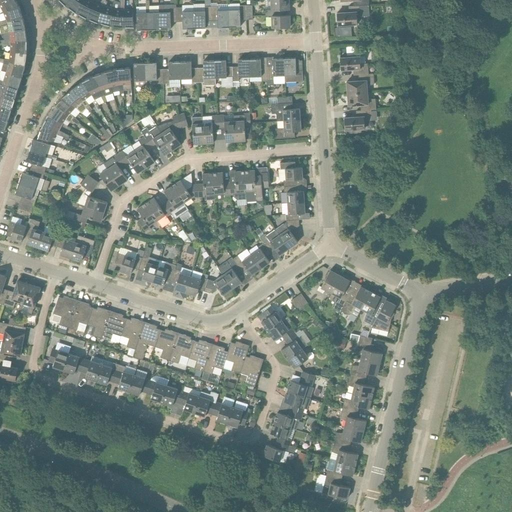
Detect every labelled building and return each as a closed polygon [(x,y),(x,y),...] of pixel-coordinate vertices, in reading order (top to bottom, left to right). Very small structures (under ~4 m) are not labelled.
[(0,6),(3,13),(19,6),(18,5),(15,0),(3,0),(0,2),(0,6)] [(69,0),(65,5),(75,12),(81,0),(69,0)] [(86,18),(93,3),(93,0),(81,0),(75,12),(86,18)] [(98,22),(109,25),(112,9),(107,7),(108,2),(106,2),(102,0),(100,5),(102,6),(97,22),(98,22)] [(272,16),(280,16),(279,10),(290,10),(289,0),(271,0),(271,10),(265,10),(265,17),(272,16)] [(109,25),(121,27),(122,10),(120,10),(120,5),(121,3),(114,1),(112,9),(109,25)] [(86,18),(97,22),(102,6),(100,5),(93,3),(86,18)] [(124,10),(124,5),(120,5),(120,10),(122,10),(121,27),(133,27),(133,10),(124,10)] [(171,23),(177,23),(176,8),(176,5),(159,6),(159,13),(159,30),(171,29),(171,23)] [(338,26),(357,25),(357,17),(365,16),(365,12),(369,11),(369,5),(354,7),(349,7),(349,13),(337,14),(338,26)] [(2,26),(7,24),(7,22),(23,17),(23,16),(19,6),(3,13),(6,20),(1,22),(2,26)] [(240,20),(246,20),(246,6),(240,6),(240,10),(228,10),(229,28),(240,27),(240,20)] [(137,31),(148,30),(148,13),(150,13),(149,7),(146,7),(146,13),(136,13),(137,31)] [(205,22),(212,21),(211,7),(205,7),(205,11),(194,12),(194,29),(206,28),(205,22)] [(218,28),(229,28),(228,10),(217,11),(217,7),(211,7),(212,21),(217,21),(218,28)] [(183,29),(194,29),(194,12),(182,12),(182,8),(176,8),(177,23),(183,22),(183,29)] [(148,30),(159,30),(159,13),(150,13),(148,13),(148,30)] [(280,16),(272,16),(272,28),(290,28),(290,16),(280,16)] [(9,32),(26,29),(23,17),(7,22),(7,24),(9,32)] [(352,26),(341,27),(341,35),(352,35),(352,26)] [(11,43),(27,41),(26,29),(9,32),(2,34),(3,36),(4,39),(5,41),(5,45),(10,45),(11,43)] [(10,53),(27,54),(27,53),(27,41),(11,43),(10,45),(10,53)] [(9,63),(25,66),(27,54),(10,53),(10,54),(7,53),(6,60),(4,60),(3,64),(8,65),(9,63)] [(359,75),(374,74),(369,74),(368,64),(361,65),(360,57),(340,58),(341,71),(353,70),(354,76),(359,75)] [(284,59),(285,76),(285,83),(303,82),(302,61),(296,61),(296,58),(284,59)] [(285,83),(285,76),(284,59),(273,59),(273,66),(267,66),(267,81),(268,85),(274,85),(274,84),(285,84),(285,83)] [(239,77),(250,77),(249,60),(238,60),(238,67),(232,67),(233,82),(239,81),(239,77)] [(261,81),(267,81),(267,66),(261,66),(261,60),(249,60),(250,77),(261,77),(261,81)] [(215,85),(215,78),(215,61),(203,61),(203,68),(197,68),(198,83),(204,83),(204,85),(215,85)] [(233,87),(233,82),(232,67),(226,67),(226,61),(215,61),(215,78),(221,78),(222,88),(233,87)] [(169,80),(180,79),(180,62),(168,63),(169,69),(163,70),(163,84),(169,84),(169,80)] [(192,83),(198,83),(197,68),(191,69),(191,62),(180,62),(180,79),(182,79),(182,85),(192,85),(192,83)] [(6,73),(22,78),(25,66),(9,63),(8,65),(3,64),(1,71),(6,73)] [(134,87),(146,87),(145,63),(134,64),(134,81),(134,87)] [(157,84),(163,84),(163,70),(157,70),(157,63),(145,63),(146,87),(147,87),(147,80),(157,80),(157,84)] [(131,90),(131,85),(130,68),(117,69),(120,85),(123,85),(123,90),(131,90)] [(119,91),(123,90),(123,85),(120,85),(117,69),(105,72),(112,92),(119,91)] [(112,94),(112,92),(105,72),(94,76),(101,91),(103,90),(105,95),(101,97),(104,103),(107,101),(105,97),(112,94)] [(3,84),(19,89),(22,78),(6,73),(3,82),(0,80),(0,84),(2,85),(3,84)] [(348,94),(367,93),(367,84),(375,84),(374,74),(359,75),(359,81),(347,82),(348,94)] [(105,95),(103,90),(101,91),(94,76),(83,81),(92,95),(95,100),(101,97),(105,95)] [(83,102),(85,100),(92,95),(83,81),(73,88),(83,102)] [(0,92),(0,94),(15,100),(19,89),(3,84),(2,85),(0,92)] [(88,104),(85,100),(83,102),(73,88),(63,96),(75,108),(82,103),(85,107),(88,104)] [(361,111),(371,110),(376,110),(376,100),(368,100),(367,93),(348,94),(348,106),(361,105),(361,111)] [(0,106),(11,110),(15,100),(0,94),(0,106)] [(68,116),(70,114),(75,108),(63,96),(55,105),(68,116)] [(284,121),(300,120),(300,109),(293,109),(292,103),(278,104),(272,105),(273,115),(277,114),(278,122),(284,121)] [(74,117),(70,114),(68,116),(55,105),(48,115),(63,124),(65,120),(69,123),(71,121),(74,117)] [(0,118),(8,121),(11,110),(0,106),(0,118)] [(345,130),(365,129),(365,121),(372,121),(376,121),(376,112),(371,112),(371,110),(361,111),(356,111),(357,117),(344,118),(345,130)] [(178,116),(182,128),(188,126),(184,114),(178,116)] [(234,121),(236,142),(246,141),(245,127),(251,126),(250,114),(244,114),(244,116),(234,116),(234,121)] [(58,133),(59,131),(63,124),(48,115),(42,126),(58,133)] [(181,145),(172,131),(182,128),(178,116),(172,118),(174,122),(157,127),(173,150),(181,145)] [(213,129),(219,129),(218,116),(212,117),(202,117),(204,144),(214,143),(213,129)] [(226,142),(236,142),(234,121),(225,122),(224,116),(218,116),(219,129),(225,128),(226,142)] [(194,145),(204,144),(202,117),(192,118),(192,124),(194,145)] [(276,139),(282,139),(295,138),(294,132),(301,131),(300,120),(284,121),(284,129),(276,129),(276,139)] [(60,144),(63,137),(62,137),(64,133),(59,131),(58,133),(42,126),(38,137),(54,143),(60,144)] [(107,139),(111,137),(104,127),(100,130),(107,139)] [(164,156),(173,150),(157,127),(149,133),(147,129),(142,132),(145,137),(152,147),(156,144),(164,156)] [(89,139),(98,145),(102,142),(92,134),(89,139)] [(135,151),(146,168),(154,163),(147,151),(152,147),(145,137),(139,140),(143,146),(135,151)] [(29,150),(52,157),(52,156),(46,154),(49,145),(33,139),(29,150)] [(30,169),(44,174),(46,168),(42,166),(45,157),(51,159),(52,157),(29,150),(26,161),(32,163),(30,169)] [(138,174),(146,168),(135,151),(127,157),(123,151),(118,155),(125,165),(130,162),(138,174)] [(108,169),(119,186),(128,180),(120,168),(125,165),(118,155),(113,158),(116,163),(108,169)] [(284,187),(296,186),(296,180),(303,179),(302,168),(295,168),(295,162),(280,163),(280,169),(285,169),(286,180),(283,180),(284,187)] [(19,183),(39,190),(41,190),(45,180),(43,179),(44,174),(30,169),(29,175),(22,173),(19,183)] [(111,191),(119,186),(108,169),(100,174),(111,191)] [(263,201),(262,193),(262,188),(262,180),(255,181),(255,170),(245,171),(246,199),(257,199),(257,201),(263,201)] [(236,200),(246,199),(245,171),(235,172),(235,182),(229,183),(230,195),(233,195),(233,197),(236,200)] [(215,200),(214,194),(213,173),(203,174),(204,184),(198,185),(198,197),(205,197),(205,201),(215,200)] [(224,196),(230,195),(229,183),(223,183),(223,173),(213,173),(214,194),(224,193),(224,196)] [(262,180),(262,188),(269,188),(269,180),(268,173),(261,173),(262,180)] [(85,180),(95,187),(99,182),(88,175),(85,180)] [(192,198),(198,197),(198,185),(192,185),(192,183),(191,183),(191,179),(186,179),(185,178),(181,181),(181,180),(172,186),(184,203),(192,197),(192,198)] [(107,203),(90,197),(92,193),(95,187),(85,180),(81,186),(87,189),(77,203),(85,206),(104,212),(107,203)] [(34,207),(36,201),(39,190),(19,183),(15,194),(22,196),(20,202),(34,207)] [(189,211),(184,203),(172,186),(164,191),(170,200),(165,203),(172,214),(176,220),(189,211)] [(281,204),(304,202),(303,191),(297,192),(296,186),(284,187),(284,193),(281,193),(281,204)] [(167,217),(172,214),(165,203),(160,207),(154,198),(146,204),(157,221),(165,215),(167,217)] [(34,207),(20,202),(18,208),(32,213),(34,207)] [(286,221),(299,220),(298,214),(305,214),(304,202),(281,204),(282,215),(286,215),(286,221)] [(149,226),(157,221),(146,204),(137,209),(143,218),(138,221),(145,232),(150,228),(149,226)] [(83,223),(86,223),(88,217),(101,222),(104,212),(85,206),(82,215),(76,213),(74,219),(83,223)] [(28,244),(38,248),(43,232),(38,230),(40,222),(30,219),(28,224),(27,227),(24,236),(30,238),(28,244)] [(299,220),(286,221),(286,222),(282,226),(275,230),(289,249),(298,243),(291,232),(299,226),(299,220)] [(22,242),(24,236),(27,227),(11,222),(7,234),(12,236),(11,239),(22,242)] [(280,255),(289,249),(275,230),(267,236),(266,234),(260,237),(264,243),(271,253),(276,250),(280,255)] [(51,245),(56,247),(60,235),(55,233),(54,235),(43,232),(38,248),(49,251),(51,245)] [(60,255),(71,258),(76,243),(66,239),(66,237),(60,235),(56,247),(62,249),(60,255)] [(76,243),(71,258),(81,262),(84,255),(89,257),(93,245),(94,242),(78,236),(76,243)] [(251,255),(261,269),(270,262),(266,257),(271,253),(264,243),(259,247),(260,249),(251,255)] [(142,278),(153,282),(158,266),(147,263),(152,249),(146,247),(145,251),(139,270),(144,272),(142,278)] [(133,268),(139,270),(145,251),(139,249),(136,259),(118,253),(114,262),(122,265),(120,271),(131,275),(133,268)] [(251,275),(261,269),(251,255),(247,249),(233,259),(243,273),(248,270),(251,275)] [(243,273),(233,259),(232,258),(218,268),(223,275),(232,289),(242,282),(238,277),(243,273)] [(165,279),(171,281),(176,266),(166,262),(164,268),(158,266),(153,282),(163,285),(165,279)] [(175,289),(186,292),(191,277),(193,271),(176,266),(171,281),(177,283),(175,289)] [(325,290),(331,293),(340,276),(330,271),(321,287),(319,286),(317,291),(323,294),(325,290)] [(0,303),(3,305),(8,291),(2,289),(6,277),(0,275),(0,303)] [(223,295),(232,289),(223,275),(214,282),(208,280),(204,292),(209,293),(218,287),(223,295)] [(341,311),(349,295),(344,293),(350,281),(340,276),(331,293),(337,296),(333,307),(341,311)] [(198,290),(204,292),(208,280),(202,278),(201,280),(191,277),(186,292),(196,296),(198,290)] [(16,301),(23,303),(29,285),(18,281),(14,293),(8,291),(3,305),(14,308),(16,301)] [(29,285),(23,303),(29,305),(27,313),(32,314),(40,288),(29,285)] [(358,316),(361,309),(371,292),(361,287),(354,298),(349,295),(341,311),(346,314),(349,314),(351,313),(358,316)] [(377,318),(379,312),(374,309),(380,297),(371,292),(361,309),(367,312),(365,318),(374,323),(377,318)] [(303,308),(309,304),(301,294),(296,297),(303,308)] [(67,328),(68,328),(77,300),(69,298),(66,297),(65,299),(59,297),(53,314),(62,317),(59,325),(60,325),(58,332),(65,334),(67,328)] [(298,312),(303,308),(296,297),(291,301),(298,312)] [(80,323),(88,325),(93,308),(87,307),(88,304),(77,300),(68,328),(77,331),(80,323)] [(387,323),(392,314),(396,306),(386,300),(379,312),(377,318),(387,323)] [(96,340),(101,341),(111,311),(100,308),(99,310),(93,308),(88,325),(85,333),(97,337),(96,340)] [(111,340),(119,342),(127,319),(121,318),(122,315),(111,311),(101,341),(110,344),(111,340)] [(261,322),(268,331),(282,321),(276,312),(261,322)] [(285,340),(295,333),(292,328),(295,326),(288,316),(282,321),(268,331),(274,340),(281,335),(285,340)] [(9,324),(14,325),(24,327),(25,321),(10,318),(9,324)] [(133,356),(135,350),(145,322),(133,319),(133,321),(127,319),(119,342),(127,345),(127,347),(130,348),(128,355),(133,356)] [(3,341),(22,345),(24,333),(13,331),(14,325),(9,324),(0,322),(0,333),(4,335),(3,341)] [(147,345),(155,347),(161,330),(155,329),(156,326),(145,322),(135,350),(133,356),(133,357),(142,360),(147,345)] [(160,358),(170,361),(179,333),(167,330),(166,332),(161,330),(155,347),(163,350),(160,358)] [(181,356),(189,358),(195,341),(189,340),(190,337),(179,333),(170,361),(178,364),(181,356)] [(288,359),(302,349),(309,345),(302,335),(299,338),(295,333),(285,340),(288,345),(281,350),(288,359)] [(360,336),(358,342),(371,345),(372,339),(360,336)] [(0,359),(7,360),(8,355),(20,357),(22,345),(3,341),(2,348),(0,347),(0,359)] [(194,369),(204,372),(213,345),(201,341),(200,343),(195,341),(189,358),(197,361),(194,369)] [(360,360),(380,365),(382,354),(370,351),(371,345),(358,342),(356,352),(362,354),(360,360)] [(241,374),(246,357),(250,346),(238,343),(237,345),(231,343),(228,352),(226,360),(234,362),(231,371),(241,374)] [(223,369),(226,360),(228,352),(223,351),(224,348),(213,345),(204,372),(212,375),(215,367),(223,369)] [(53,367),(64,371),(69,354),(58,350),(58,351),(52,349),(48,361),(54,363),(53,367)] [(302,349),(288,359),(294,369),(308,358),(302,349)] [(75,370),(81,372),(85,360),(80,358),(80,357),(69,354),(64,371),(74,374),(75,370)] [(246,357),(241,374),(248,376),(245,384),(255,387),(264,360),(252,356),(252,359),(246,357)] [(0,382),(12,385),(13,380),(16,381),(18,369),(6,366),(7,360),(0,359),(0,377),(1,378),(0,381),(0,382)] [(86,378),(96,381),(102,364),(91,361),(91,362),(85,360),(81,372),(87,374),(86,378)] [(350,375),(363,378),(364,373),(377,376),(380,365),(360,360),(359,366),(353,366),(350,375)] [(108,381),(114,383),(120,364),(114,363),(112,368),(102,364),(96,381),(107,385),(108,381)] [(118,388),(129,392),(136,370),(120,364),(114,383),(119,385),(118,388)] [(141,392),(146,393),(151,381),(145,379),(147,373),(136,370),(129,392),(140,395),(141,392)] [(303,372),(301,377),(313,381),(315,376),(303,372)] [(352,394),(371,398),(374,387),(361,384),(363,378),(350,375),(348,385),(354,387),(352,394)] [(314,388),(311,387),(313,381),(301,377),(299,383),(291,381),(287,391),(311,399),(314,388)] [(151,399),(162,403),(167,386),(156,382),(156,383),(151,381),(146,393),(152,395),(151,399)] [(173,402),(179,404),(184,392),(185,386),(179,384),(178,389),(167,386),(162,403),(172,406),(173,402)] [(303,414),(305,408),(307,409),(311,399),(287,391),(284,402),(292,405),(290,410),(303,414)] [(184,410),(194,413),(200,396),(189,393),(189,394),(184,392),(179,404),(185,406),(184,410)] [(342,409),(355,412),(356,406),(369,409),(371,398),(352,394),(351,400),(345,399),(342,409)] [(206,413),(212,415),(216,402),(210,401),(210,400),(200,396),(194,413),(205,417),(206,413)] [(216,420),(227,424),(232,407),(222,404),(216,402),(212,415),(217,417),(216,420)] [(232,407),(227,424),(238,427),(239,424),(245,426),(249,413),(243,411),(232,407)] [(344,427),(363,432),(366,421),(353,418),(355,412),(342,409),(340,419),(346,421),(344,427)] [(274,423),(291,429),(294,418),(301,420),(303,414),(290,410),(288,416),(277,412),(274,423)] [(277,442),(289,446),(291,440),(287,439),(291,429),(274,423),(270,434),(279,436),(277,442)] [(334,442),(347,445),(348,440),(361,443),(363,432),(344,427),(343,434),(337,433),(334,442)] [(289,446),(277,442),(275,448),(267,445),(263,456),(280,462),(283,451),(287,452),(289,446)] [(336,461),(355,465),(358,454),(345,451),(347,445),(334,442),(332,452),(338,454),(336,461)] [(301,471),(306,453),(301,451),(296,469),(301,471)] [(326,476),(339,479),(340,473),(353,476),(355,465),(336,461),(335,467),(328,466),(326,476)] [(322,493),(328,495),(347,499),(350,488),(337,485),(339,479),(326,476),(322,493)]
